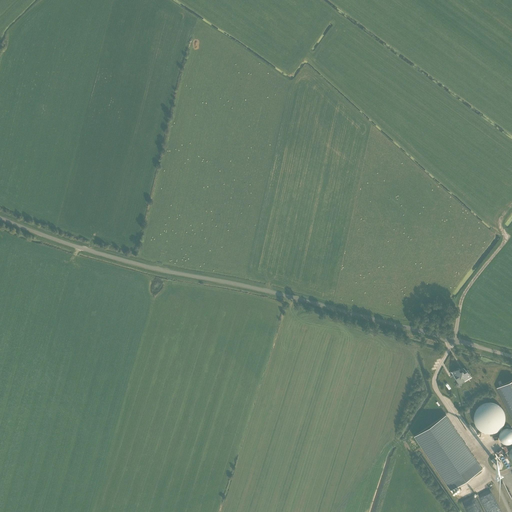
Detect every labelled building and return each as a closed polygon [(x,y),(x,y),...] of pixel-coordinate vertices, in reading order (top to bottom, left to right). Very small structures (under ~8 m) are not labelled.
[(461,371),(459,368),(453,371),(459,382),(461,382),(472,376),(468,370),(465,372),(464,371),(463,372),(462,371),(461,370),(461,371)] [(511,380),(498,387),(511,415),(511,380)] [(492,402),(491,402),(489,402),(488,402),(487,402),(486,402),(485,402),(484,403),(483,403),(482,404),(481,404),(480,405),(479,406),(478,407),(477,408),(476,409),(476,410),(475,411),(475,412),(475,413),(474,414),(474,415),(474,417),(474,418),(474,419),(474,420),(475,421),(475,422),(475,423),(476,424),(476,425),(477,426),(477,427),(478,428),(479,428),(479,429),(480,430),(481,431),(482,431),(483,431),(484,432),(485,432),(486,433),(487,433),(488,433),(489,433),(491,433),(492,433),(493,433),(494,432),(495,432),(496,432),(497,431),(498,431),(499,430),(500,430),(501,429),(502,428),(502,427),(503,426),(504,425),(504,424),(505,423),(505,422),(505,421),(505,420),(506,418),(506,417),(506,416),(505,415),(505,414),(505,413),(505,412),(504,411),(504,410),(503,409),(503,408),(502,407),(501,406),(500,406),(500,405),(499,405),(498,404),(497,403),(496,403),(495,403),(494,402),(493,402),(492,402)] [(482,468),(446,415),(415,436),(451,490),(482,468)] [(511,428),(510,428),(509,427),(508,427),(507,427),(506,428),(505,428),(504,428),(503,429),(502,430),(501,430),(501,431),(500,432),(500,433),(500,434),(499,434),(499,435),(499,436),(499,437),(500,438),(500,439),(500,440),(501,441),(502,442),(503,442),(504,443),(505,444),(506,444),(507,444),(508,444),(509,444),(510,444),(511,443),(511,442),(511,428)] [(468,496),(463,499),(469,511),(475,511),(474,509),(475,508),(477,511),(478,511),(480,511),(471,493),(467,495),(468,496)]
